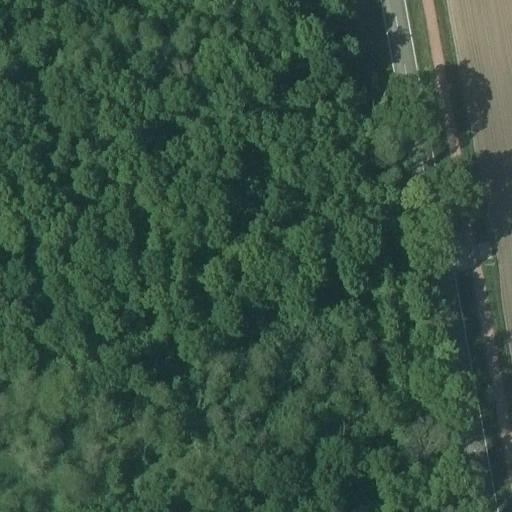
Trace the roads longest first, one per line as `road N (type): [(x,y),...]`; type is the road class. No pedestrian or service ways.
road 1 (primary): [(484,511),(391,0)]
road 2 (track): [(329,53),(412,511)]
road 3 (track): [(0,33),(183,0)]
road 4 (track): [(319,0),(329,53),(400,48)]
